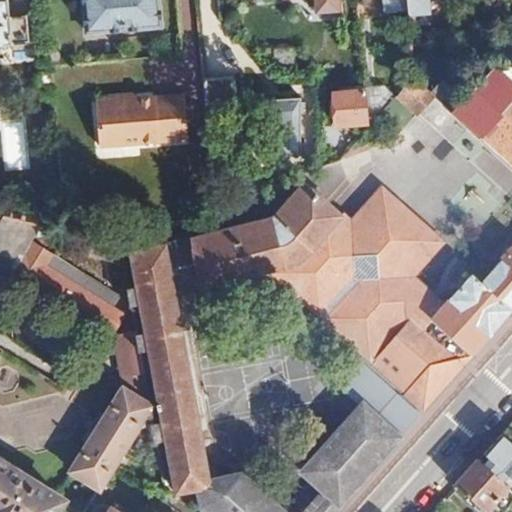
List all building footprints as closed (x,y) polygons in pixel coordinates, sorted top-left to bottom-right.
[(84,0),(88,36),(160,30),(157,0),(84,0)] [(301,0),(303,15),(337,13),(335,0),(301,0)] [(8,1),(0,1),(0,48),(12,47),(8,1)] [(463,103),(452,115),(511,167),(511,67),(494,70),(463,103)] [(430,96),(412,80),(395,98),(415,116),(433,98),(430,96)] [(430,96),(433,98),(452,115),(463,103),(440,82),(430,96)] [(361,90),(362,94),(365,128),(365,131),(392,102),(377,89),(361,90)] [(140,92),(97,96),(98,103),(140,99),(140,92)] [(140,99),(98,103),(102,147),(190,138),(186,94),(140,99)] [(362,94),(330,97),(333,131),(365,128),(362,94)] [(4,167),(25,166),(24,121),(3,122),(4,167)] [(197,236),(128,252),(134,286),(126,288),(129,307),(138,305),(144,333),(135,336),(137,349),(138,353),(147,351),(175,493),(197,488),(201,507),(207,511),(282,511),(258,491),(250,499),(239,490),(247,482),(242,478),(207,479),(171,294),(267,268),(281,264),(287,286),(291,290),(289,292),(298,300),(301,298),(341,332),(338,336),(349,345),(351,342),(363,352),(401,384),(397,389),(421,412),(422,411),(438,393),(436,391),(432,398),(425,392),(430,386),(421,377),(419,375),(444,347),(446,348),(464,364),(511,309),(511,245),(480,282),(471,274),(447,302),(421,280),(411,290),(403,282),(412,272),(432,250),(374,199),(353,222),(306,182),(289,203),(195,228),(197,236)] [(388,184),(374,199),(432,250),(446,234),(388,184)] [(0,264),(110,337),(122,318),(106,307),(112,298),(33,245),(44,227),(0,216),(0,264)] [(118,245),(96,240),(91,255),(124,276),(118,245)] [(281,264),(267,268),(287,286),(281,264)] [(421,280),(412,272),(403,282),(411,290),(421,280)] [(134,332),(117,335),(120,351),(137,349),(135,336),(134,332)] [(421,377),(446,348),(444,347),(419,375),(421,377)] [(446,348),(421,377),(430,386),(425,392),(432,398),(436,391),(438,393),(464,364),(446,348)] [(137,349),(120,351),(124,377),(126,377),(142,374),(138,353),(137,349)] [(387,451),(421,412),(397,389),(401,384),(363,352),(354,362),(348,357),(319,391),(351,420),(304,473),(340,504),(387,451)] [(142,374),(126,377),(123,391),(148,407),(142,374)] [(148,407),(123,391),(71,470),(78,474),(72,483),(88,493),(80,507),(85,510),(139,427),(151,424),(148,407)] [(477,461),(456,485),(486,511),(507,486),(511,490),(511,439),(503,432),(484,454),(490,459),(492,457),(504,468),(496,477),(477,461)] [(484,454),(477,461),(496,477),(504,468),(492,457),(490,459),(484,454)] [(157,457),(132,460),(135,480),(140,501),(164,498),(157,457)] [(0,461),(0,511),(58,511),(64,503),(0,461)] [(258,491),(247,482),(239,490),(250,499),(258,491)]
